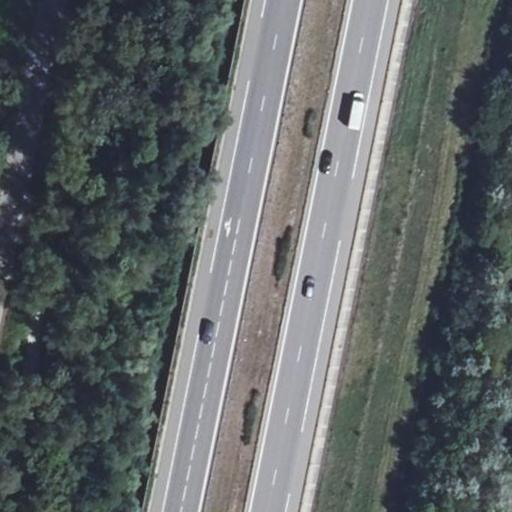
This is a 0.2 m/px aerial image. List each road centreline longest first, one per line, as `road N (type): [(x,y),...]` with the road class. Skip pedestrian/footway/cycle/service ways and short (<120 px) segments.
road 1 (motorway): [(269,511),(373,0)]
road 2 (motorway): [(282,0),(179,511)]
road 3 (unclassified): [(0,258),(51,0)]
